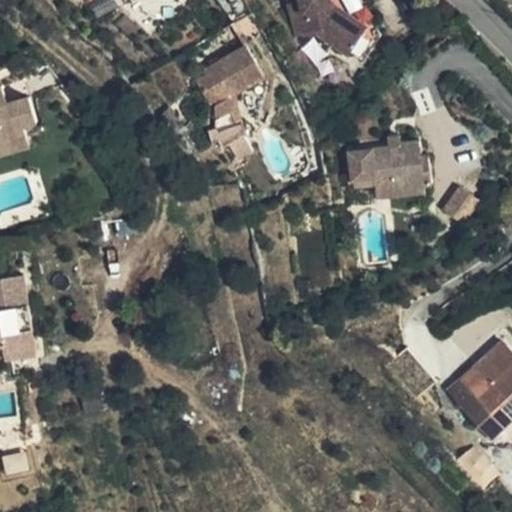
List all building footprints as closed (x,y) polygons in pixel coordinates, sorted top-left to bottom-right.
[(296,0),(297,0),(289,2),(297,36),(317,31),(350,55),(368,26),(331,3),(330,0),(296,0)] [(220,67),(196,81),(210,104),(263,73),(247,44),(217,62),(220,67)] [(281,95),(284,103),(293,99),(286,85),(283,89),(281,95)] [(0,139),(8,137),(10,142),(27,137),(24,125),(37,122),(30,97),(7,103),(0,105),(0,139)] [(401,134),(388,136),(389,145),(402,144),(402,141),(401,134)] [(8,137),(0,139),(0,155),(30,146),(27,137),(10,142),(8,137)] [(389,145),(350,150),(355,187),(394,180),(395,187),(425,184),(433,183),(429,154),(422,155),(420,139),(402,141),(402,144),(389,145)] [(394,180),(374,184),(376,198),(426,191),(425,184),(395,187),(394,180)] [(460,184),(442,209),(462,224),(480,198),(460,184)] [(0,343),(6,342),(4,332),(33,327),(25,275),(0,278),(0,343)] [(6,342),(2,343),(5,358),(37,352),(33,327),(4,332),(6,342)] [(511,419),(511,348),(504,339),(447,392),(490,440),(511,419)] [(4,474),(28,471),(25,451),(1,455),(4,474)]
